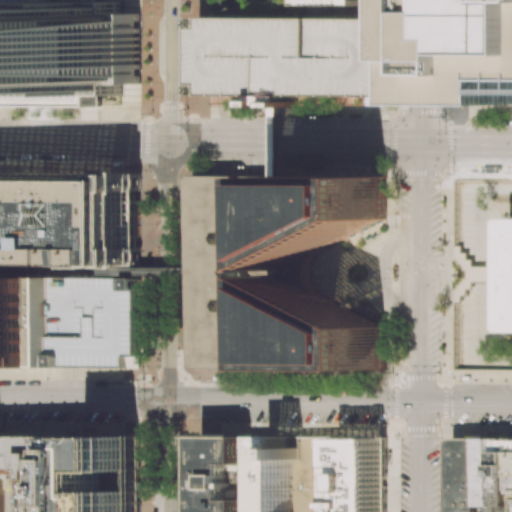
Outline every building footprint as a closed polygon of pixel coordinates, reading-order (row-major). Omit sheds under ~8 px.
[(0,0),(49,0),(49,2),(126,3),(126,14),(132,16),(137,19),(137,92),(130,96),(120,97),(120,104),(101,104),(101,109),(0,108),(0,0)] [(511,0),(455,0),(455,101),(511,101),(511,0)] [(204,19),(203,96),(393,97),(393,21),(204,19)] [(0,181),(120,183),(120,179),(140,179),(140,195),(137,195),(136,254),(139,254),(139,270),(119,270),(119,266),(0,265),(0,181)] [(195,180),(384,182),(385,218),(277,272),(383,326),(384,369),(196,370),(195,180)] [(53,279),(52,368),(129,369),(129,358),(140,358),(141,280),(53,279)] [(0,284),(45,285),(44,374),(14,374),(14,349),(0,348),(0,284)] [(0,511),(138,511),(138,491),(138,470),(138,434),(92,434),(3,434),(0,434),(0,511)] [(339,511),(339,436),(202,435),(202,511),(339,511)] [(339,436),(339,511),(385,511),(385,436),(339,436)] [(511,511),(511,438),(458,438),(454,439),(452,443),(452,511),(511,511)]
